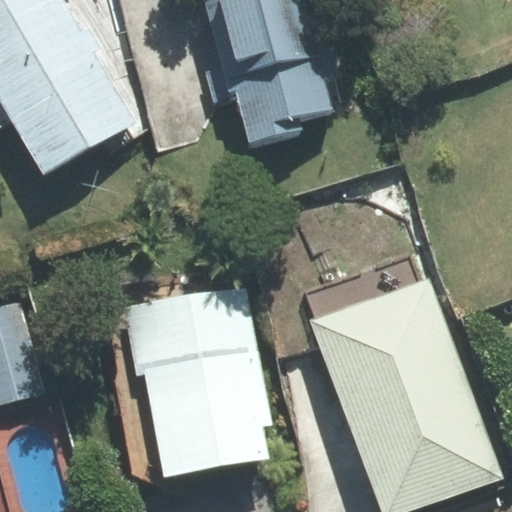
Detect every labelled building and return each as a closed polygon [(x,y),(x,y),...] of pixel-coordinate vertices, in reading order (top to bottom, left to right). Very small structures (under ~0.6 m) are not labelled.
[(50,0),(46,0),(0,28),(0,53),(68,163),(129,126),(50,0)] [(297,0),(261,0),(217,12),(253,148),(332,127),(297,0)] [(496,474),(431,298),(332,334),(397,510),(496,474)] [(279,458),(248,302),(149,322),(181,478),(279,458)] [(20,313),(0,318),(0,406),(43,394),(20,313)]
